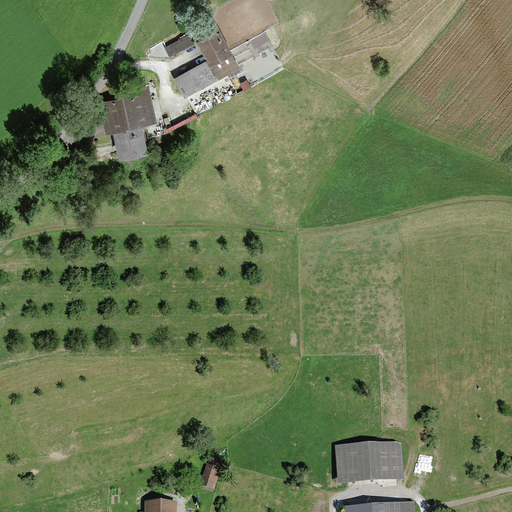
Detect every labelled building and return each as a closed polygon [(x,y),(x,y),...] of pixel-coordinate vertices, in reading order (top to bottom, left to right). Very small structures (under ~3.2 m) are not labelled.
[(204,58),(170,76),(180,94),(235,64),(211,19),(189,31),(204,58)] [(254,35),(257,44),(270,39),(266,30),(254,35)] [(183,34),(166,43),(171,52),(188,43),(183,34)] [(118,95),(99,99),(106,132),(114,130),(119,156),(149,150),(143,123),(157,120),(149,82),(117,89),(118,95)] [(395,443),(337,446),(339,483),(397,480),(395,443)] [(217,469),(205,465),(198,485),(210,489),(217,469)] [(169,511),(169,500),(144,499),(143,511),(169,511)]
